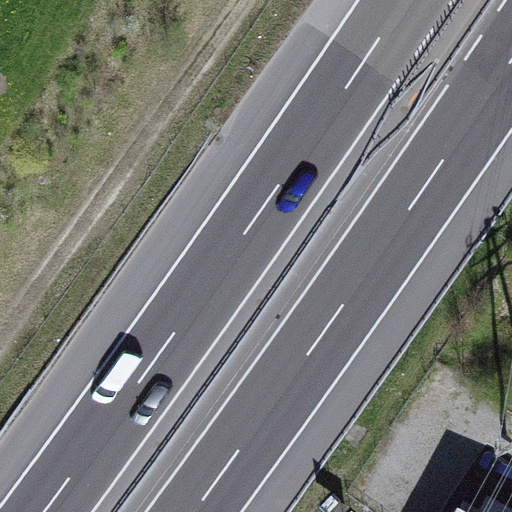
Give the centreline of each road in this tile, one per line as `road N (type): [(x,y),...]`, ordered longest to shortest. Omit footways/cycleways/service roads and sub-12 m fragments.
road 1 (motorway): [(404,0),(41,511)]
road 2 (motorway): [(213,511),(430,226),(511,100)]
